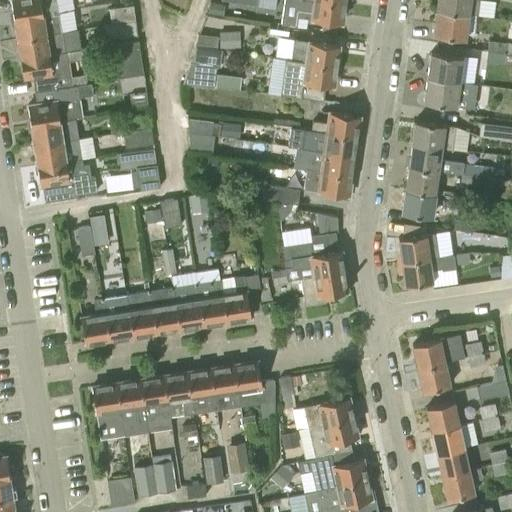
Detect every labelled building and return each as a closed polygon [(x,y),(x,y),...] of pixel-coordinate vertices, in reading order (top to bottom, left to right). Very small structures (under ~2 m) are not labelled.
[(72,0),(10,0),(11,0),(14,18),(58,11),(74,9),(72,0)] [(345,4),(345,3),(328,0),(284,0),(281,24),(296,26),(298,17),(309,18),(309,20),(314,21),(314,19),(339,23),(339,24),(341,25),(342,14),(349,9),(345,4)] [(437,0),(436,9),(477,15),(479,0),(437,0)] [(223,4),(208,2),(207,13),(222,14),(223,4)] [(110,24),(135,20),(133,5),(108,8),(110,24)] [(474,33),(477,15),(436,9),(432,34),(465,39),(466,32),(474,33)] [(17,38),(61,31),(58,11),(14,18),(17,38)] [(135,20),(110,24),(103,25),(105,39),(137,35),(135,20)] [(321,32),(335,34),(336,27),(322,25),(321,32)] [(49,54),(64,51),(61,31),(17,38),(20,58),(49,54)] [(219,31),(219,36),(219,48),(239,47),(239,31),(219,31)] [(334,40),(335,34),(321,32),(320,38),(334,40)] [(217,49),(219,36),(209,34),(197,33),(196,46),(217,49)] [(290,59),(336,65),(338,45),(337,45),(311,41),(311,39),(306,39),(306,40),(293,38),(291,50),(290,59)] [(142,72),(138,40),(112,43),(115,67),(121,66),(122,75),(142,72)] [(487,51),(504,53),(511,53),(511,44),(506,44),(506,42),(488,40),(487,51)] [(222,49),(217,49),(196,46),(190,61),(219,65),(222,49)] [(49,54),(20,58),(23,75),(22,75),(23,79),(47,75),(49,87),(71,84),(66,51),(64,51),(49,54)] [(427,76),(470,83),(472,68),(461,66),(463,55),(430,51),(427,76)] [(501,75),(504,53),(487,51),(484,73),(501,75)] [(336,65),(290,59),(271,56),(267,92),(301,97),(303,83),(304,83),(305,81),(331,85),(333,85),(336,65)] [(217,85),(241,88),(242,76),(219,73),(217,85)] [(477,83),(470,83),(427,76),(423,102),(473,109),(477,83)] [(31,126),(75,119),(75,118),(82,117),(79,97),(76,83),(34,90),(37,104),(27,105),(31,126)] [(129,94),(130,106),(147,104),(146,92),(129,94)] [(310,129),(356,136),(359,115),(357,115),(331,111),(331,109),(327,109),(326,121),(312,119),(310,129)] [(123,131),(150,127),(148,115),(126,118),(128,129),(123,130),(123,131)] [(211,134),(212,121),(187,117),(188,129),(211,134)] [(272,124),(289,127),(298,128),(299,121),(273,117),(272,124)] [(34,146),(79,139),(75,119),(31,126),(34,146)] [(221,122),(212,121),(211,134),(214,134),(219,135),(221,122)] [(240,123),(222,121),(220,134),(239,136),(240,123)] [(411,144),(441,148),(441,147),(466,150),(468,131),(455,126),(414,121),(411,144)] [(511,126),(479,122),(478,135),(511,139),(511,126)] [(150,127),(123,131),(125,147),(153,143),(150,127)] [(310,129),(298,128),(289,127),(286,144),(308,147),(322,149),(354,154),(356,136),(310,129)] [(212,152),(214,134),(189,131),(190,150),(212,152)] [(37,166),(82,159),(79,139),(34,146),(37,166)] [(439,159),(441,148),(411,144),(408,166),(438,170),(461,173),(483,176),(493,178),(494,166),(439,159)] [(160,186),(153,147),(116,153),(119,169),(135,167),(139,189),(160,186)] [(351,175),(354,154),(322,149),(308,147),(305,167),(351,175)] [(82,159),(37,166),(40,187),(44,186),(46,199),(97,191),(94,175),(90,176),(88,162),(82,163),(82,159)] [(435,194),(438,170),(408,166),(405,190),(435,194)] [(348,194),(351,175),(305,167),(302,188),(316,190),(316,191),(320,192),(346,194),(346,193),(348,194)] [(482,184),(483,176),(461,173),(459,185),(478,188),(479,184),(482,184)] [(277,201),(291,203),(297,204),(297,203),(299,188),(268,183),(265,199),(277,201)] [(431,217),(435,194),(405,190),(402,213),(431,217)] [(206,191),(188,194),(191,213),(209,210),(206,191)] [(240,217),(243,200),(230,197),(227,215),(240,217)] [(164,227),(181,225),(177,198),(160,200),(164,227)] [(277,202),(280,220),(281,220),(290,210),(291,206),(277,202)] [(161,220),(159,208),(144,210),(146,222),(161,220)] [(317,212),(319,233),(336,231),(337,230),(337,216),(317,212)] [(94,236),(111,233),(108,215),(91,218),(94,236)] [(471,231),(473,221),(455,218),(454,229),(471,231)] [(81,256),(95,254),(90,225),(76,227),(81,256)] [(429,256),(438,255),(435,232),(397,237),(401,260),(429,256)] [(286,266),(285,266),(287,278),(300,276),(344,270),(341,250),(339,250),(314,254),(312,240),(283,244),(286,266)] [(170,274),(166,248),(160,249),(161,254),(164,274),(164,275),(170,274)] [(171,248),(166,248),(170,274),(175,273),(171,248)] [(429,256),(401,260),(404,285),(432,281),(431,269),(442,267),(442,269),(455,267),(455,266),(481,262),(479,249),(438,255),(429,256)] [(500,278),(511,276),(511,254),(501,254),(501,262),(500,278)] [(214,259),(204,260),(205,268),(215,267),(214,259)] [(487,266),(489,276),(498,274),(496,264),(487,266)] [(286,280),(286,279),(284,268),(271,270),(273,282),(286,280)] [(344,270),(300,276),(304,304),(325,301),(324,294),(334,292),(341,299),(345,292),(347,292),(344,270)] [(219,278),(226,320),(250,316),(244,274),(233,276),(219,278)] [(260,287),(258,287),(260,301),(271,299),(268,276),(258,278),(260,287)] [(226,320),(219,278),(219,277),(212,278),(196,281),(202,323),(226,320)] [(202,323),(196,281),(195,281),(172,285),(178,327),(202,323)] [(155,331),(178,327),(172,285),(148,288),(155,331)] [(155,331),(148,288),(131,291),(125,292),(131,335),(155,331)] [(108,338),(131,335),(125,292),(101,296),(108,338)] [(83,342),(108,338),(101,296),(92,297),(94,310),(79,313),(83,342)] [(417,367),(444,361),(464,356),(459,332),(439,337),(411,344),(417,367)] [(467,356),(483,352),(481,340),(464,343),(467,356)] [(483,352),(467,356),(470,367),(486,364),(483,352)] [(234,363),(239,391),(251,389),(253,403),(260,402),(262,413),(274,412),(272,378),(260,380),(257,360),(234,363)] [(444,361),(417,367),(422,390),(449,384),(444,361)] [(241,405),(239,391),(234,363),(209,367),(216,409),(241,405)] [(193,412),(216,409),(209,367),(186,371),(193,412)] [(169,416),(193,412),(186,371),(162,374),(169,416)] [(146,420),(169,416),(162,374),(139,378),(147,431),(146,420)] [(283,407),(295,405),(291,375),(278,377),(283,407)] [(124,434),(147,431),(139,378),(115,382),(122,421),(124,434)] [(479,397),(506,391),(504,380),(476,385),(479,397)] [(97,425),(122,421),(115,382),(91,385),(97,425)] [(308,425),(351,415),(347,395),(312,403),(312,404),(303,406),(293,408),(297,427),(308,425)] [(431,429),(459,423),(453,400),(426,406),(431,429)] [(481,418),(497,415),(494,402),(478,406),(481,418)] [(244,437),(257,435),(254,413),(241,415),(244,437)] [(315,455),(350,447),(348,438),(356,436),(351,415),(308,425),(315,455)] [(497,415),(481,418),(484,430),(500,426),(497,415)] [(181,436),(196,434),(194,423),(180,425),(181,436)] [(436,453),(464,446),(459,423),(431,429),(436,453)] [(280,433),(283,449),(300,445),(296,429),(280,433)] [(230,471),(248,468),(244,441),(226,443),(230,471)] [(441,475),(469,469),(464,446),(436,453),(441,475)] [(315,489),(366,477),(361,458),(353,460),(350,447),(315,455),(315,457),(297,461),(300,472),(311,470),(315,489)] [(491,464),(508,460),(505,448),(489,451),(491,464)] [(0,475),(9,474),(5,452),(3,452),(0,450),(0,475)] [(152,461),(156,490),(174,487),(169,452),(152,455),(153,461),(152,461)] [(206,482),(222,480),(219,453),(203,455),(206,482)] [(156,490),(152,461),(146,462),(145,456),(136,457),(137,463),(134,464),(138,492),(156,490)] [(508,460),(491,464),(494,475),(510,472),(508,460)] [(281,463),(269,476),(281,487),(293,474),(281,463)] [(469,469),(441,475),(447,498),(474,492),(469,469)] [(9,474),(0,475),(0,496),(12,495),(9,474)] [(110,505),(134,501),(130,477),(113,480),(115,491),(108,492),(110,505)] [(343,511),(342,504),(370,497),(366,477),(315,489),(304,492),(308,511),(301,511),(343,511)] [(204,481),(186,484),(188,497),(206,494),(204,481)] [(0,511),(14,511),(12,495),(0,496),(0,511)]
